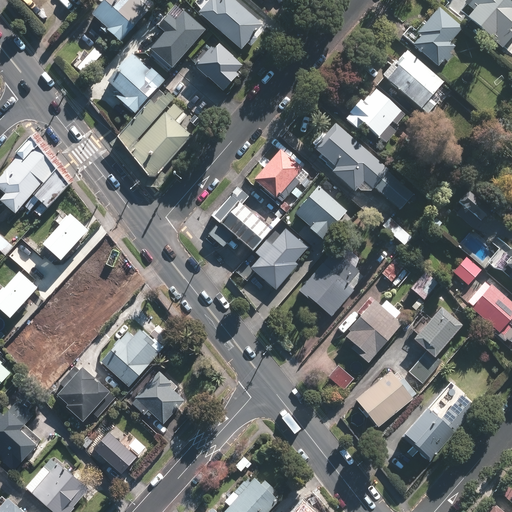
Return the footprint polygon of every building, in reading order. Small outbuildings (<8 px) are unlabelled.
[(106,0),(92,16),(123,43),(153,8),(143,0),(106,0)] [(236,0),(211,0),(200,13),(243,50),(250,43),(253,46),(262,36),(258,33),(265,25),(236,0)] [(467,0),(451,0),(450,2),(503,49),(511,39),(507,35),(511,29),(511,0),(474,0),(472,4),(467,0)] [(411,26),(403,35),(440,66),(446,59),(449,62),(454,56),(451,53),(457,46),(452,42),(464,27),(441,7),(419,32),(411,26)] [(149,22),(135,38),(148,49),(161,33),(149,22)] [(172,32),(153,54),(175,72),(193,50),(172,32)] [(220,41),(197,64),(225,91),(248,68),(220,41)] [(407,49),(384,75),(430,113),(442,99),(435,94),(446,82),(407,49)] [(118,96),(137,113),(167,80),(153,67),(151,69),(134,54),(110,81),(122,92),(118,96)] [(363,98),(347,118),(360,129),(364,123),(387,143),(398,131),(392,126),(395,122),(398,125),(407,115),(376,89),(366,101),(363,98)] [(201,126),(176,103),(139,143),(138,141),(173,101),(176,98),(169,92),(166,95),(161,90),(120,136),(151,176),(157,176),(201,126)] [(416,193),(337,122),(326,134),(323,131),(311,144),(337,167),(333,171),(357,192),(367,180),(401,210),(416,193)] [(73,180),(36,136),(0,179),(0,191),(5,198),(0,202),(0,203),(16,218),(34,198),(47,209),(73,180)] [(282,149),(255,180),(282,203),(309,172),(282,149)] [(252,196),(240,186),(213,215),(221,222),(210,233),(225,247),(235,235),(253,251),(273,229),(245,204),(252,196)] [(456,214),(475,229),(492,209),(470,189),(459,202),(463,205),(456,214)] [(341,194),(320,219),(337,234),(358,208),(341,194)] [(44,242),(63,258),(89,228),(70,212),(44,242)] [(392,217),(384,226),(406,246),(414,237),(392,217)] [(291,281),(316,251),(300,239),(306,232),(291,220),(263,255),(278,268),(277,270),(291,281)] [(0,251),(4,255),(12,245),(0,234),(0,251)] [(391,236),(377,251),(388,261),(402,246),(391,236)] [(335,251),(301,290),(332,317),(356,290),(350,285),(361,272),(356,268),(359,259),(347,248),(335,251)] [(511,249),(508,254),(511,257),(501,270),(511,279),(511,249)] [(467,256),(454,272),(469,285),(483,270),(467,256)] [(395,257),(382,273),(400,287),(413,271),(395,257)] [(126,289),(96,262),(73,287),(76,290),(61,306),(62,307),(54,315),(67,327),(63,331),(75,342),(109,305),(111,307),(116,302),(115,301),(126,289)] [(426,271),(412,289),(426,300),(440,283),(426,271)] [(0,293),(0,307),(12,318),(37,288),(18,272),(0,293)] [(509,340),(511,342),(511,300),(488,280),(468,303),(498,329),(496,332),(507,342),(509,340)] [(352,348),(370,363),(404,323),(397,318),(402,312),(387,300),(382,305),(372,296),(358,312),(362,316),(350,329),(352,331),(348,336),(356,343),(352,348)] [(409,372),(424,384),(448,354),(443,351),(464,324),(442,306),(416,338),(428,348),(409,372)] [(15,336),(22,342),(23,340),(41,358),(58,340),(33,317),(15,336)] [(160,324),(151,334),(164,345),(173,335),(160,324)] [(146,340),(149,335),(141,328),(136,334),(130,329),(103,361),(133,386),(161,352),(146,340)] [(0,359),(0,386),(13,372),(0,359)] [(339,365),(329,377),(344,390),(355,378),(339,365)] [(467,365),(460,372),(471,382),(477,375),(467,365)] [(68,405),(85,421),(94,411),(98,415),(116,397),(86,368),(82,371),(77,366),(61,382),(66,388),(60,394),(70,403),(68,405)] [(161,370),(135,399),(163,424),(189,394),(161,370)] [(392,370),(357,399),(379,426),(415,398),(392,370)] [(430,405),(403,435),(431,460),(478,407),(463,394),(443,417),(430,405)] [(7,407),(0,414),(0,455),(15,469),(43,439),(7,407)] [(95,454),(109,470),(116,462),(119,465),(121,463),(127,468),(146,447),(117,421),(99,440),(104,445),(95,454)] [(70,511),(91,488),(80,479),(82,477),(74,470),(73,472),(54,455),(26,486),(56,511),(70,511)] [(218,511),(213,507),(208,511),(264,511),(278,497),(256,477),(240,495),(235,491),(226,500),(231,505),(224,511),(218,511)] [(7,499),(4,495),(0,498),(0,511),(27,511),(10,496),(7,499)] [(508,511),(495,501),(486,511),(483,511),(481,510),(479,511),(508,511)]
